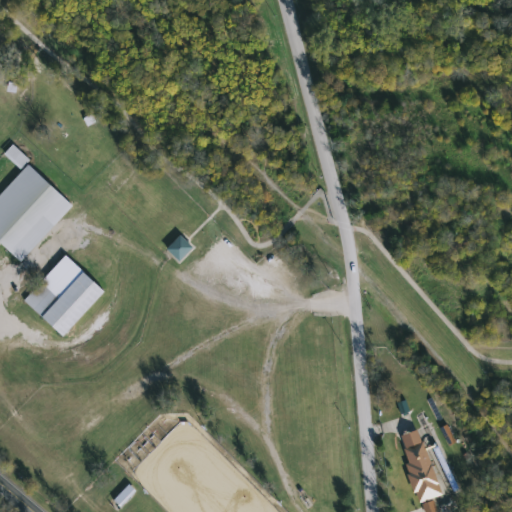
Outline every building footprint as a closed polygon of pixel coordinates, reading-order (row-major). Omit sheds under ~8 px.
[(72,207),(22,263),(0,243),(0,194),(21,171),(4,155),(13,146),(29,161),(25,165),(72,207)] [(477,246),(456,253),(452,242),(474,235),(477,246)] [(168,249),(181,237),(192,249),(179,261),(168,249)] [(105,294),(63,338),(24,300),(66,257),(105,294)] [(454,442),(447,445),(440,430),(447,427),(454,442)] [(421,504),(400,451),(422,443),(442,496),(421,504)] [(119,507),(114,501),(129,486),(135,492),(119,507)]
